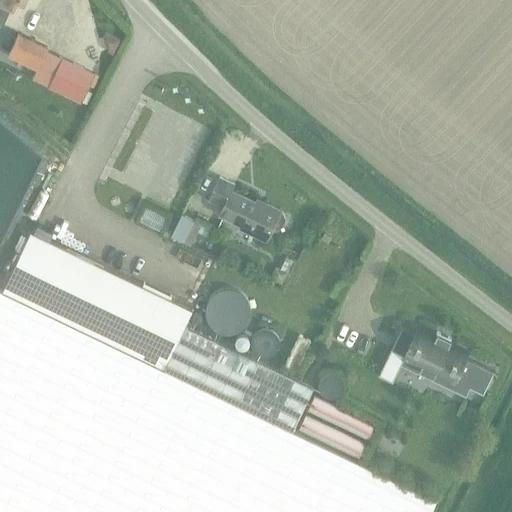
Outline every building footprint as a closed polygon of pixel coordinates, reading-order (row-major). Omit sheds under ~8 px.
[(0,0),(0,23),(8,6),(13,8),(16,0),(0,0)] [(18,33),(8,55),(37,68),(47,47),(18,33)] [(105,34),(103,38),(108,51),(112,54),(119,40),(105,34)] [(81,101),(95,74),(62,58),(48,85),(81,101)] [(219,177),(208,199),(223,206),(220,214),(245,226),(244,229),(266,239),(272,226),(276,228),(281,226),(285,219),(283,214),(279,212),(280,210),(263,202),(261,205),(231,191),(234,184),(219,177)] [(147,207),(142,220),(162,226),(166,213),(147,207)] [(181,214),(171,235),(185,242),(195,221),(181,214)] [(164,366),(184,324),(192,309),(30,231),(2,289),(164,366)] [(324,233),(321,238),(327,242),(331,237),(324,233)] [(274,271),(270,278),(281,283),(286,272),(279,269),(274,271)] [(429,511),(436,499),(360,462),(292,429),(313,386),(184,324),(164,366),(2,289),(2,290),(0,288),(0,511),(429,511)] [(250,317),(250,316),(249,310),(248,307),(245,304),(240,301),(234,299),(227,301),(222,304),(218,309),(217,315),(218,322),(221,327),(225,331),(229,333),(232,333),(239,332),(245,328),(249,323),(250,317)] [(401,328),(391,349),(404,356),(400,364),(401,365),(418,373),(420,370),(432,375),(430,379),(466,397),(470,388),(483,394),(494,373),(495,373),(495,372),(460,355),(462,350),(449,343),(450,340),(451,338),(437,332),(436,333),(435,336),(417,328),(415,333),(400,326),(400,327),(401,328)] [(314,394),(300,426),(360,453),(374,421),(314,394)]
